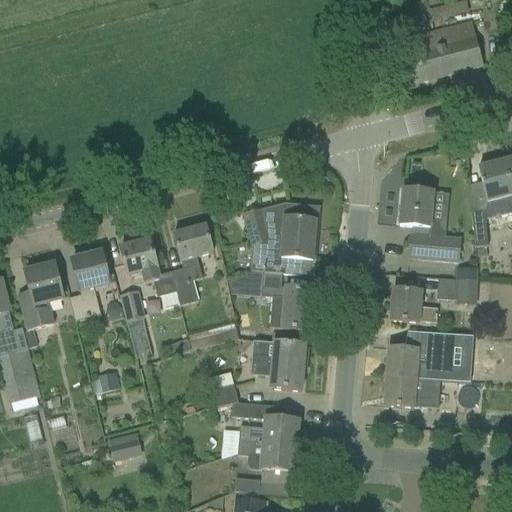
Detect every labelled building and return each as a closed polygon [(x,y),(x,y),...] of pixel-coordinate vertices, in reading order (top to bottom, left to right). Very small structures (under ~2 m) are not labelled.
[(482,70),(471,26),(417,40),(420,53),(399,59),(407,89),(482,70)] [(511,162),(503,165),(511,198),(511,162)] [(511,198),(503,165),(481,171),(478,171),(487,206),(498,203),(501,219),(511,216),(511,198)] [(429,240),(433,196),(403,193),(399,229),(411,230),(410,238),(429,240)] [(251,274),(262,276),(300,279),(302,264),(313,265),(313,263),(312,263),(315,227),(316,227),(316,225),(315,225),(317,212),(317,210),(286,208),(285,210),(276,212),(276,210),(244,219),(252,249),(251,274)] [(229,226),(226,215),(214,218),(217,229),(229,226)] [(486,249),(485,230),(484,215),(472,216),(474,249),(486,249)] [(204,288),(202,281),(196,260),(213,256),(206,229),(173,238),(181,264),(183,272),(171,276),(176,296),(177,296),(180,309),(198,305),(196,295),(199,295),(198,289),(204,288)] [(460,243),(429,240),(410,238),(408,262),(458,266),(460,243)] [(171,276),(158,279),(156,272),(150,244),(120,252),(127,279),(142,275),(145,287),(154,285),(157,300),(176,296),(171,276)] [(476,260),(486,259),(486,251),(476,252),(476,260)] [(109,288),(101,257),(72,264),(80,299),(69,302),(74,325),(100,319),(94,292),(109,288)] [(63,303),(54,268),(25,276),(32,304),(21,307),(28,335),(25,336),(29,351),(37,349),(33,333),(53,328),(48,306),(63,303)] [(300,279),(262,276),(260,300),(272,301),(269,332),(306,335),(310,294),(281,291),(282,278),(300,280),(300,279)] [(9,315),(1,283),(0,283),(0,338),(13,335),(8,315),(9,315)] [(478,284),(458,283),(456,308),(476,309),(477,297),(490,298),(490,286),(478,285),(478,284)] [(421,296),(393,293),(391,324),(418,327),(418,325),(436,327),(437,313),(419,311),(421,296)] [(144,322),(137,295),(121,299),(137,362),(151,359),(143,323),(144,322)] [(151,327),(156,346),(174,341),(169,323),(151,327)] [(305,349),(274,346),(257,345),(253,344),(250,379),(271,381),(270,392),(301,395),(305,349)] [(458,382),(484,383),(486,346),(460,344),(458,382)] [(388,352),(386,381),(415,383),(415,382),(416,369),(431,370),(432,356),(417,355),(417,354),(388,352)] [(0,359),(0,375),(8,407),(12,407),(14,415),(38,408),(36,401),(40,400),(28,353),(0,359)] [(118,392),(116,379),(100,382),(102,395),(118,392)] [(440,384),(415,382),(415,383),(386,381),(384,410),(413,412),(413,411),(438,412),(440,384)] [(232,407),(238,406),(232,388),(212,393),(217,412),(232,407)] [(60,409),(58,400),(50,403),(52,411),(60,409)] [(262,409),(238,406),(232,407),(231,420),(231,421),(261,424),(262,409)] [(298,425),(264,422),(264,423),(263,432),(240,430),(237,457),(240,456),(241,446),(247,446),(296,451),(298,425)] [(137,436),(107,444),(113,466),(142,458),(137,436)] [(262,474),(261,485),(261,486),(289,489),(290,476),(294,476),(296,451),(247,446),(241,446),(240,456),(237,457),(237,459),(248,460),(247,469),(251,472),(262,474)] [(260,484),(235,482),(234,495),(238,495),(258,497),(260,484)]
